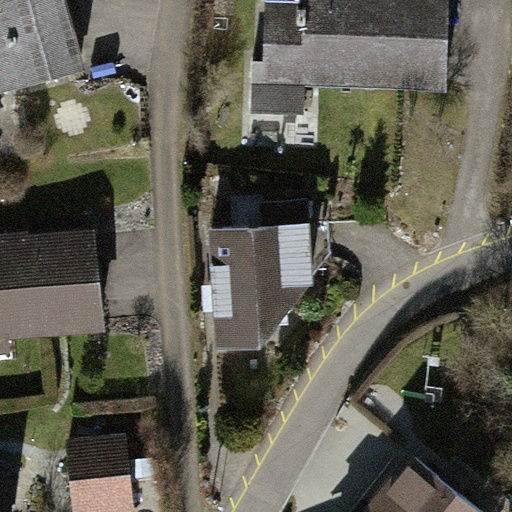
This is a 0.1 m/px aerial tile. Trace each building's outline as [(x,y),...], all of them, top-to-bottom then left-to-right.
[(0,0),(0,86),(23,81),(24,84),(87,66),(68,0),(0,0)] [(449,85),(450,0),(274,0),(275,4),(270,4),(269,58),(255,58),(253,112),(306,113),(307,82),(449,85)] [(269,225),(215,227),(221,345),(263,342),(278,323),(278,307),(293,307),(322,268),(313,261),(309,202),(267,204),(269,225)] [(9,239),(0,239),(0,331),(104,321),(96,235),(9,243),(9,239)] [(128,437),(73,443),(79,511),(89,511),(135,507),(128,437)] [(486,511),(419,458),(375,511),(486,511)] [(9,511),(13,486),(0,484),(0,511),(9,511)]
